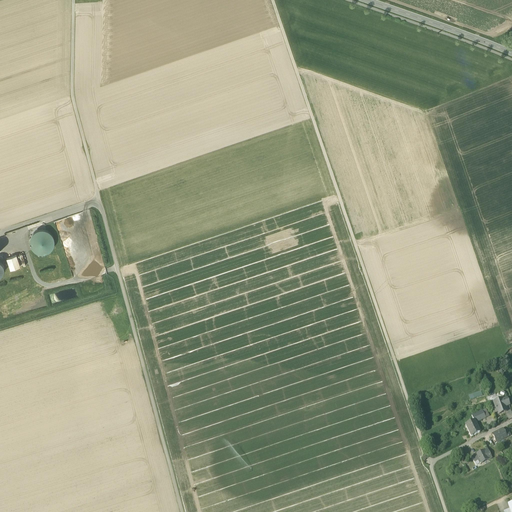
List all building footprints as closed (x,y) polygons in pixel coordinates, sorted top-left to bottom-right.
[(30,238),(30,243),(32,247),(35,250),(39,252),(44,252),(48,251),(52,248),(54,243),(54,239),(52,234),(49,231),(45,229),(40,229),(36,231),(32,234),(30,238)] [(7,258),(11,269),(20,266),(16,255),(7,258)] [(481,391),(468,395),(470,400),(482,396),(481,391)] [(493,403),(498,415),(507,412),(505,407),(506,407),(503,400),(502,400),(502,399),(493,403)] [(474,422),(475,423),(485,418),(489,417),(486,410),(482,412),(472,417),(474,422)] [(465,426),(471,437),(480,433),(475,423),(474,422),(465,426)] [(492,435),(496,443),(506,438),(503,433),(502,430),(492,435)] [(488,460),(486,457),(483,451),(476,455),(480,463),(481,464),(488,460)] [(475,466),(480,463),(476,455),(471,458),(475,466)]
